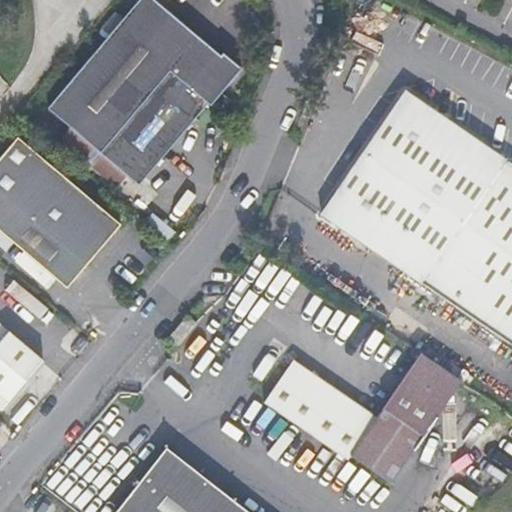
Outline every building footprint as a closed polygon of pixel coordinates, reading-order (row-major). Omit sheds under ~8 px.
[(140,186),(225,86),(227,88),(243,69),(224,53),(222,56),(155,0),(139,0),(49,109),(140,186)] [(511,163),(406,91),(321,215),(511,345),(511,163)] [(19,137),(0,159),(0,230),(69,288),(122,225),(19,137)] [(197,324),(183,314),(164,336),(177,347),(197,324)] [(0,408),(3,410),(44,361),(0,323),(0,408)] [(378,417),(294,360),(265,402),(349,460),(352,456),(393,484),(463,381),(422,353),(378,417)] [(509,470),(499,465),(508,449),(491,440),(470,476),(497,491),(509,470)] [(249,511),(167,448),(117,511),(249,511)]
